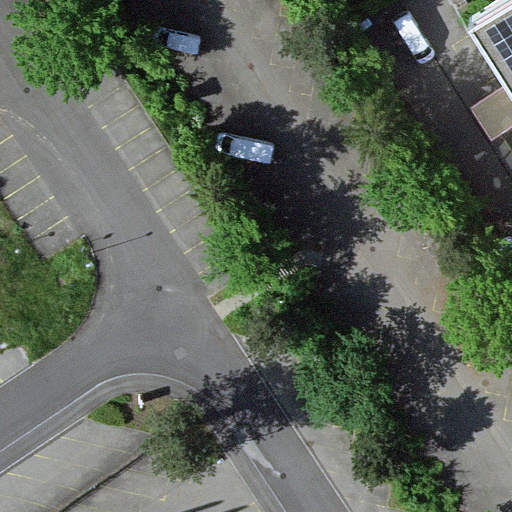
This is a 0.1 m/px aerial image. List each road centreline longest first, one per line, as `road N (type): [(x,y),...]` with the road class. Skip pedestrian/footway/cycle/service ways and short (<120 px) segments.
road 1 (residential): [(225,0),(511,443)]
road 2 (residential): [(11,0),(6,69),(173,301)]
road 3 (residential): [(173,301),(322,511)]
road 4 (residential): [(173,301),(0,421)]
